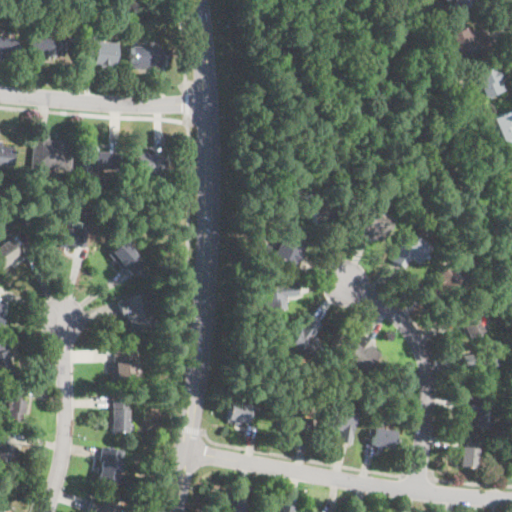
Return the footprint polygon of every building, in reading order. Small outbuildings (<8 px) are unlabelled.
[(471,0),(472,2),(455,9),(451,0),(471,0)] [(467,27),(469,32),(471,31),(473,36),(484,31),(489,45),(458,57),(449,34),(467,27)] [(65,35),(64,56),(46,55),(46,59),(31,58),(33,33),(65,35)] [(13,54),(13,56),(0,54),(0,36),(14,38),(13,54)] [(89,40),(95,41),(95,40),(100,40),(100,41),(115,42),(114,67),(99,67),(92,66),(92,65),(77,64),(79,40),(89,40)] [(167,63),(167,66),(153,66),(153,69),(130,69),(130,46),(158,46),(158,49),(167,49),(167,63)] [(494,94),(483,99),(473,74),(499,64),(504,76),(501,77),(504,82),(500,83),(503,90),(494,94)] [(511,137),(502,142),(496,128),(492,130),(489,124),(493,122),(491,118),(511,108),(511,137)] [(71,150),(69,171),(41,168),(41,173),(29,172),(29,170),(33,134),(47,135),(47,138),(68,140),(67,150),(71,150)] [(12,152),(11,166),(0,164),(0,141),(1,141),(0,145),(13,146),(12,152)] [(118,169),(118,170),(97,169),(97,171),(91,170),(91,176),(82,175),(82,174),(84,150),(107,152),(107,153),(120,154),(118,169)] [(164,173),(164,174),(145,174),(145,173),(134,173),(134,155),(134,154),(153,154),(153,152),(164,152),(164,173)] [(335,208),(342,229),(343,233),(329,237),(326,227),(321,228),(320,223),(311,226),(305,208),(332,200),(335,208)] [(384,235),(383,237),(382,239),(377,237),(375,239),(357,231),(367,209),(390,220),(384,235)] [(86,237),(86,241),(85,246),(76,245),(76,249),(58,246),(59,238),(62,238),(64,227),(83,230),(82,236),(86,237)] [(421,258),(420,259),(417,263),(410,258),(403,269),(390,260),(409,232),(429,246),(421,258)] [(296,266),(296,268),(272,257),(283,233),(305,243),(299,254),(302,255),(296,266)] [(2,268),(1,269),(0,267),(0,243),(7,239),(11,236),(21,250),(18,251),(21,255),(2,268)] [(140,261),(143,264),(144,265),(131,275),(125,269),(130,265),(127,262),(120,269),(108,255),(107,254),(127,236),(133,242),(129,245),(138,257),(137,257),(140,261)] [(458,288),(454,292),(448,297),(441,290),(430,301),(420,290),(446,265),(463,283),(458,288)] [(267,312),(263,313),(261,284),(296,281),(297,296),(284,297),(285,310),(267,312)] [(148,300),(149,303),(152,302),(154,307),(151,308),(156,325),(132,332),(128,321),(126,321),(124,314),(120,314),(116,300),(147,291),(150,299),(148,300)] [(470,338),(467,339),(458,322),(460,321),(473,314),(482,332),(470,338)] [(310,350),(308,353),(287,342),(295,326),(297,323),(318,334),(310,350)] [(381,351),(363,373),(343,356),(354,343),(355,344),(363,335),(381,351)] [(3,346),(4,350),(7,349),(13,372),(0,375),(0,339),(1,339),(3,346)] [(280,345),(271,348),(269,342),(278,339),(280,345)] [(121,387),(111,387),(111,363),(112,363),(112,347),(136,347),(136,379),(132,379),(132,387),(121,387)] [(497,370),(497,371),(498,376),(479,378),(479,373),(475,373),(475,370),(463,371),(461,355),(495,351),(497,370)] [(22,415),(21,421),(3,418),(5,411),(3,410),(5,401),(6,397),(25,401),(22,415)] [(127,408),(126,409),(127,410),(126,432),(109,431),(111,408),(113,409),(114,399),(127,400),(127,408)] [(494,413),(493,415),(492,415),(491,421),(488,421),(487,427),(466,426),(467,418),(465,418),(465,413),(463,413),(464,399),(490,401),(490,407),(494,407),(494,413)] [(376,401),(375,408),(367,407),(368,400),(376,401)] [(248,415),(247,421),(239,420),(239,424),(226,421),(229,401),(250,405),(248,415)] [(353,419),(348,445),(335,442),(337,430),(326,428),(330,406),(354,411),(353,419)] [(306,432),(306,434),(281,428),(285,408),(302,412),(302,416),(309,418),(306,432)] [(390,448),(382,448),(370,446),(373,427),(393,431),(390,448)] [(0,464),(7,467),(12,447),(0,444),(0,464)] [(122,451),(101,446),(93,480),(114,485),(122,451)] [(472,468),(457,466),(459,447),(475,449),(472,468)] [(241,511),(243,503),(218,498),(215,511),(241,511)] [(86,511),(90,511),(115,511),(117,508),(89,500),(86,511)] [(290,511),(292,506),(276,502),(273,511),(290,511)]
